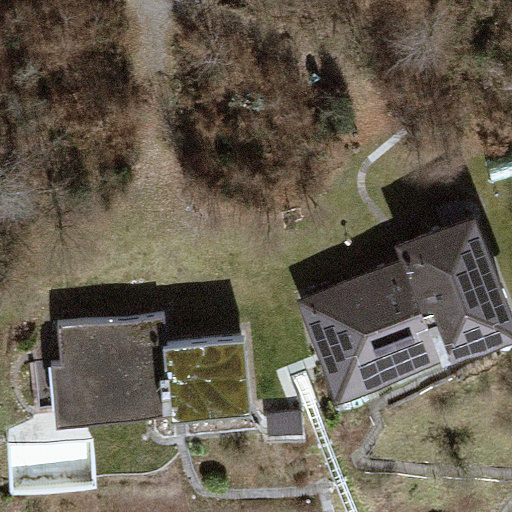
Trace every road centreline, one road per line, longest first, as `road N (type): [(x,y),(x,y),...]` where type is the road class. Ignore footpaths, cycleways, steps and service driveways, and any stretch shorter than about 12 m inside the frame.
road 1 (track): [(175,0),(343,74),(371,103),(387,145)]
road 2 (track): [(142,0),(158,163)]
